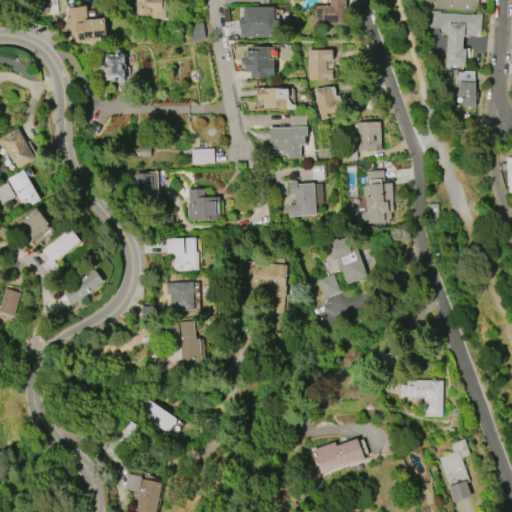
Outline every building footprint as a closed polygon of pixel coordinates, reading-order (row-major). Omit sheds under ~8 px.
[(134,14),(134,0),(166,0),(165,20),(152,19),(152,15),(134,14)] [(346,0),(346,18),(344,18),(344,24),(315,24),(315,6),(331,6),(331,0),(346,0)] [(477,0),(477,11),(463,10),(463,11),(457,11),(457,10),(445,9),(445,10),(442,10),(442,9),(433,8),(434,2),(435,2),(435,0),(477,0)] [(69,7),(86,6),(87,20),(104,18),(106,41),(95,41),(95,45),(87,46),(86,42),(77,43),(76,36),(71,36),(70,28),(66,29),(65,18),(69,17),(69,7)] [(273,7),(241,7),(242,38),(277,37),(277,19),(273,19),(273,7)] [(430,11),(481,14),(480,34),(473,33),(473,36),(463,35),(463,37),(462,49),(464,49),(464,66),(445,65),(447,31),(440,31),(440,26),(429,26),(430,11)] [(189,24),(203,22),(205,39),(191,41),(189,24)] [(273,77),(250,77),(250,71),(244,71),(244,65),(241,65),(241,56),(245,56),(245,51),(254,51),(254,46),(268,46),(268,59),(273,59),(273,77)] [(308,80),(308,50),(332,50),(332,60),(325,60),(325,69),(332,69),(332,80),(308,80)] [(105,54),(124,54),(124,80),(105,80),(105,73),(104,73),(104,62),(105,62),(105,54)] [(456,70),(475,70),(474,106),(462,106),(462,98),(458,97),(458,85),(456,85),(456,70)] [(313,89),(333,86),(335,95),(338,95),(341,109),(326,112),(327,118),(319,119),(317,105),(315,106),(314,100),(315,100),(313,89)] [(256,89),(288,89),(288,98),(290,104),(294,104),(294,109),(283,109),(283,108),(263,108),(263,99),(256,99),(256,89)] [(364,107),(370,95),(378,98),(372,110),(364,107)] [(289,115),(304,115),(305,127),(307,127),(307,136),(304,136),(304,144),(299,144),(300,158),(286,158),(286,153),(282,153),(282,152),(271,152),(271,143),(268,143),(268,127),(289,127),(289,115)] [(358,151),(356,123),(379,122),(380,150),(358,151)] [(0,137),(17,128),(34,159),(17,169),(8,153),(6,153),(0,142),(0,137)] [(191,149),(213,148),(214,163),(191,164),(191,149)] [(339,150),(357,149),(358,160),(340,161),(339,150)] [(22,170),(39,199),(23,209),(6,179),(22,170)] [(366,209),(364,185),(367,185),(366,171),(383,170),(384,183),(388,183),(389,200),(394,199),(394,206),(390,207),(391,221),(371,222),(370,208),(366,209)] [(313,183),(315,214),(288,216),(288,205),(295,204),(294,194),(289,195),(288,182),(297,181),(297,184),(313,183)] [(0,200),(11,201),(11,184),(0,184),(0,200)] [(188,197),(219,197),(219,219),(187,219),(187,203),(188,203),(188,197)] [(13,225),(36,208),(48,224),(46,225),(48,227),(50,226),(54,231),(36,245),(27,233),(20,238),(18,236),(20,234),(13,225)] [(41,250),(70,229),(79,241),(53,261),(60,271),(50,278),(41,265),(48,260),(41,250)] [(198,270),(173,271),(172,254),(167,255),(166,239),(194,237),(195,251),(197,251),(198,270)] [(345,285),(336,260),(333,261),(332,258),(329,259),(323,243),(336,238),(337,240),(345,237),(350,251),(357,249),(368,277),(345,285)] [(284,313),(285,265),(258,264),(257,290),(271,290),(270,313),(284,313)] [(62,291),(72,305),(104,282),(94,269),(62,291)] [(318,280),(334,274),(340,292),(324,298),(318,280)] [(168,283),(192,281),(193,310),(170,312),(169,295),(166,295),(165,284),(158,285),(157,276),(168,276),(168,283)] [(0,308),(0,319),(12,322),(20,293),(5,289),(0,308)] [(195,339),(194,322),(169,323),(170,339),(178,338),(179,362),(200,361),(199,339),(195,339)] [(442,380),(441,416),(423,416),(423,398),(406,397),(406,393),(399,393),(399,384),(406,384),(406,380),(442,380)] [(138,417),(169,432),(177,416),(146,401),(138,417)] [(336,445),(357,438),(364,458),(322,473),(313,449),(334,442),(336,445)] [(460,457),(468,482),(466,483),(470,496),(453,502),(438,458),(454,452),(451,443),(464,439),(469,454),(460,457)] [(161,483),(155,511),(134,511),(137,499),(135,499),(136,496),(133,495),(134,490),(124,488),(127,474),(141,477),(141,479),(161,483)]
